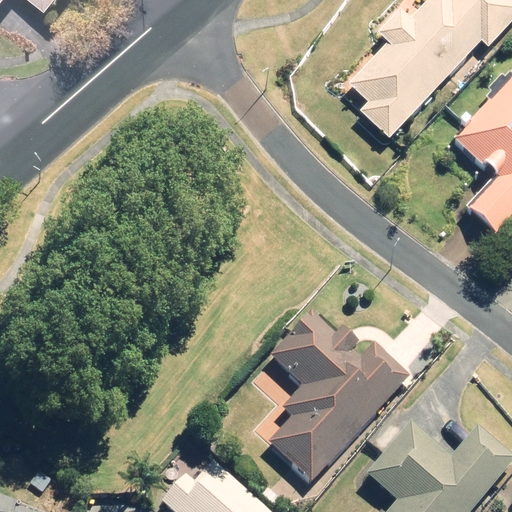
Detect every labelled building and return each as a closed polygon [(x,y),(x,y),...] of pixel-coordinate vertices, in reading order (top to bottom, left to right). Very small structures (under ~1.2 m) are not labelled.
[(20,0),(38,14),(48,0),(20,0)] [(486,55),(511,28),(511,9),(502,0),(459,0),(454,6),(448,0),(433,0),(408,26),(400,18),(372,47),(380,55),(343,93),(361,111),(354,118),(384,148),(480,49),(486,55)] [(493,244),(511,224),(511,89),(509,87),(451,147),(493,188),(465,216),(493,244)] [(307,489),(407,383),(372,350),(357,366),(350,358),(357,351),(336,331),(330,337),(305,314),(261,360),(301,399),(281,420),(288,426),(265,450),(307,489)] [(472,511),(511,468),(511,462),(475,431),(447,463),(408,428),(359,484),(390,511),(472,511)] [(253,511),(217,479),(215,482),(199,468),(182,486),(177,482),(155,506),(161,511),(253,511)]
